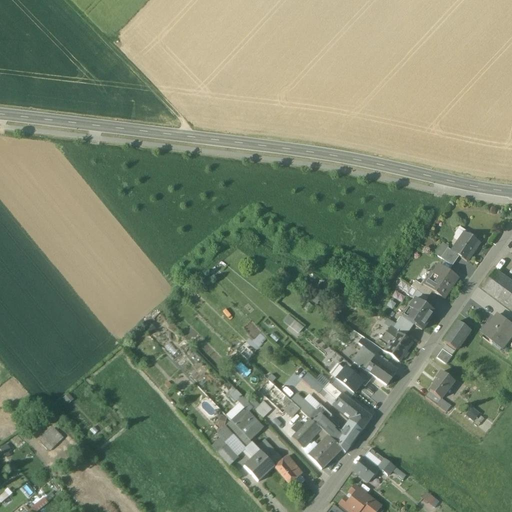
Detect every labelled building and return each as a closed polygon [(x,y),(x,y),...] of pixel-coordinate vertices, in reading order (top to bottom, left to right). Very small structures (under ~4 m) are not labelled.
[(479,244),(464,234),(451,252),(459,257),(466,262),(479,244)] [(451,252),(447,249),(440,259),(452,267),(459,257),(451,252)] [(439,265),(429,280),(427,279),(424,283),(423,286),(431,291),(443,300),(458,278),(439,265)] [(511,283),(495,271),(483,289),(511,309),(511,283)] [(420,285),(415,281),(411,287),(416,291),(420,285)] [(431,291),(423,286),(424,283),(422,282),(420,285),(416,291),(427,298),(431,291)] [(427,298),(416,291),(411,298),(415,300),(422,304),(427,298)] [(321,298),(313,292),(308,300),(316,306),(321,298)] [(415,300),(403,318),(413,325),(422,331),(434,313),(422,304),(415,300)] [(283,322),(298,333),(303,327),(288,315),(283,322)] [(511,326),(510,324),(498,315),(489,327),(487,326),(481,333),(502,349),(511,336),(511,326)] [(403,318),(401,317),(395,325),(408,333),(413,325),(403,318)] [(457,323),(443,343),(455,351),(469,331),(457,323)] [(408,333),(395,325),(392,330),(397,333),(404,338),(408,333)] [(150,326),(145,331),(148,335),(154,330),(150,326)] [(390,328),(382,339),(389,344),(397,333),(392,330),(390,328)] [(404,338),(397,333),(389,344),(383,352),(399,363),(412,344),(404,338)] [(379,353),(362,340),(358,345),(364,350),(365,349),(375,357),(379,353)] [(454,352),(445,346),(442,350),(450,358),(454,352)] [(253,355),(246,348),(240,355),(247,361),(253,355)] [(375,357),(365,349),(364,350),(354,364),(359,367),(358,368),(359,369),(360,368),(386,387),(395,374),(394,374),(373,359),(375,358),(375,357)] [(344,370),(338,365),(330,375),(336,380),(344,370)] [(356,379),(345,370),(344,370),(336,380),(353,394),(358,389),(358,388),(358,387),(361,384),(361,383),(356,379)] [(302,379),(319,394),(323,390),(324,388),(308,373),(302,379)] [(453,383),(441,373),(435,380),(437,381),(429,392),(440,400),(441,399),(453,383)] [(369,382),(360,374),(356,379),(361,383),(361,384),(363,385),(365,387),(369,382)] [(353,394),(336,380),(331,386),(341,395),(342,394),(349,401),(354,395),(353,394)] [(290,402),(268,381),(258,392),(274,407),(282,415),(284,413),(292,404),(290,402)] [(331,386),(328,384),(324,388),(323,390),(328,395),(336,401),(341,395),(331,386)] [(328,395),(323,390),(319,394),(324,399),(328,395)] [(249,405),(236,392),(230,398),(235,404),(237,402),(244,409),(248,413),(253,409),(249,405)] [(440,400),(429,392),(425,398),(441,410),(446,403),(441,399),(440,400)] [(64,399),(68,405),(74,400),(69,394),(64,399)] [(349,401),(342,394),(341,395),(336,401),(335,402),(334,403),(334,404),(333,405),(343,412),(351,402),(349,401)] [(340,437),(318,417),(319,416),(315,412),(309,406),(297,395),(290,402),(310,420),(334,442),(340,437)] [(257,405),(253,400),(249,405),(253,409),(257,405)] [(371,418),(351,402),(343,412),(352,420),(350,423),(361,431),(360,432),(361,432),(371,418)] [(446,403),(441,410),(446,413),(451,407),(446,403)] [(292,404),(284,413),(291,419),(292,418),(299,410),(292,404)] [(315,412),(319,416),(318,417),(340,437),(343,432),(329,420),(332,417),(320,406),(315,412)] [(274,407),(267,414),(275,422),(282,415),(274,407)] [(244,409),(230,422),(241,433),(250,442),(261,432),(255,426),(250,421),(253,418),(248,413),(244,409)] [(310,420),(299,410),(292,418),(303,427),(309,420),(310,420)] [(267,414),(263,419),(270,427),(275,422),(267,414)] [(224,427),(227,420),(222,417),(219,424),(224,427)] [(303,427),(301,429),(310,439),(318,429),(309,420),(303,427)] [(241,433),(230,422),(225,428),(235,438),(241,433)] [(361,431),(350,423),(346,429),(357,438),(361,432),(360,432),(361,431)] [(49,452),(63,439),(52,427),(38,441),(49,452)] [(235,438),(225,428),(217,435),(226,446),(234,454),(243,447),(235,438)] [(301,429),(292,439),(301,448),(310,439),(301,429)] [(343,432),(340,437),(334,442),(333,443),(341,450),(345,454),(357,438),(346,429),(343,432)] [(250,442),(241,433),(235,438),(243,447),(246,450),(252,445),(250,442)] [(333,443),(327,437),(318,447),(331,460),(341,450),(333,443)] [(259,452),(252,445),(246,450),(245,451),(253,459),(260,453),(259,452)] [(276,454),(267,445),(259,452),(260,453),(268,462),(276,454)] [(226,446),(217,454),(226,465),(236,457),(234,454),(226,446)] [(331,460),(318,447),(308,456),(321,470),(331,460)] [(375,453),(369,449),(365,454),(371,458),(375,453)] [(268,462),(260,453),(253,459),(244,467),(258,483),(274,468),(268,462)] [(276,454),(268,462),(274,468),(282,461),(276,454)] [(301,476),(286,457),(282,461),(274,468),(289,486),(301,476)] [(377,471),(363,459),(353,471),(368,483),(377,471)] [(383,464),(378,469),(383,472),(389,464),(385,461),(383,464)] [(18,503),(28,494),(24,488),(13,497),(18,503)] [(363,495),(354,488),(350,493),(354,496),(359,500),(363,495)] [(6,492),(0,496),(0,501),(2,503),(9,497),(6,492)] [(435,508),(440,502),(428,492),(423,498),(435,508)] [(48,502),(55,497),(52,493),(45,498),(48,502)] [(359,500),(354,496),(349,503),(348,503),(356,509),(353,511),(357,511),(359,511),(375,511),(379,507),(363,495),(359,500)] [(9,497),(2,503),(5,508),(13,501),(9,497)] [(349,503),(345,500),(340,505),(348,511),(353,511),(356,509),(348,503),(349,503)]
